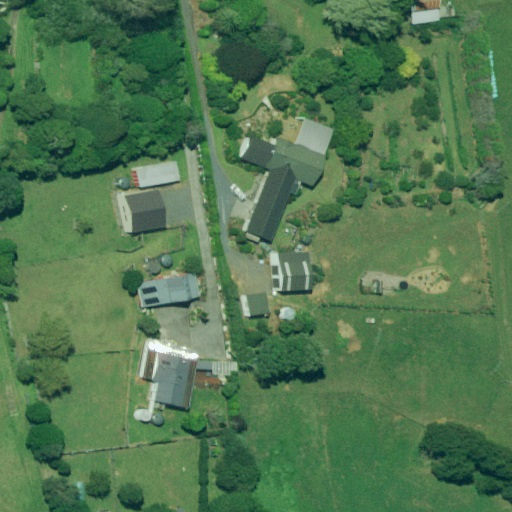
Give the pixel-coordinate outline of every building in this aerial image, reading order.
[(436,20),(434,9),(432,0),(406,0),(410,26),(436,22),(436,20)] [(326,131),(298,120),(287,146),(268,139),(266,146),(241,136),(232,158),(263,171),(237,237),(253,243),(255,239),(262,242),(282,193),(290,196),(295,183),(303,186),(326,131)] [(176,181),(173,162),(132,171),(135,189),(176,181)] [(180,213),(175,192),(146,199),(150,219),(180,213)] [(299,290),(296,252),(268,255),(271,293),(299,290)] [(196,297),(192,273),(134,284),(139,308),(196,297)] [(260,315),(258,295),(240,297),(243,317),(260,315)] [(156,350),(144,347),(137,379),(151,382),(146,402),(179,409),(191,358),(156,350)]
